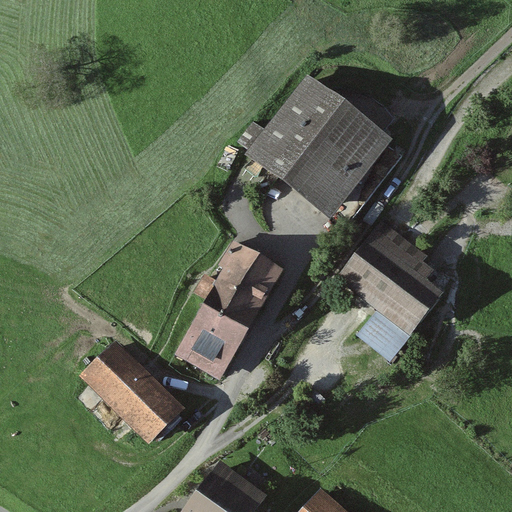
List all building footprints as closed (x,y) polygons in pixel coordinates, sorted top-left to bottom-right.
[(391,142),(307,77),(265,131),(252,121),(237,142),(251,153),(246,159),(330,222),(391,142)] [(430,259),(383,222),(337,280),(377,312),(411,339),(444,298),(429,286),(437,277),(424,266),(430,259)] [(224,271),(217,283),(265,312),(288,274),(235,241),(218,268),(224,271)] [(217,283),(207,276),(196,294),(208,301),(202,310),(248,338),(265,312),(217,283)] [(248,338),(202,310),(175,356),(221,383),(248,338)] [(411,339),(377,312),(357,337),(391,364),(411,339)] [(186,415),(118,344),(82,378),(151,449),(186,415)] [(302,394),(288,407),(304,424),(318,411),(302,394)] [(258,511),(267,500),(220,465),(184,511),(258,511)] [(345,511),(323,492),(304,511),(345,511)]
